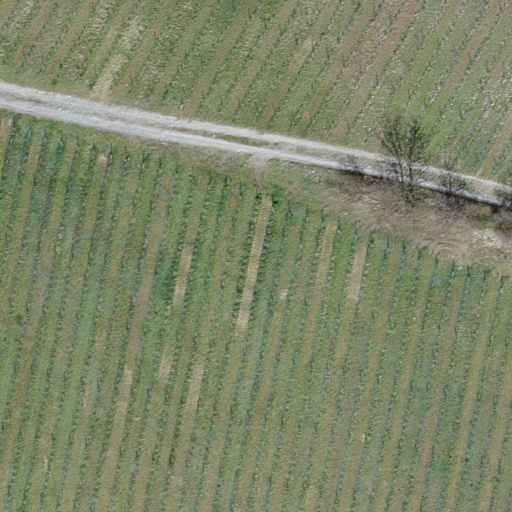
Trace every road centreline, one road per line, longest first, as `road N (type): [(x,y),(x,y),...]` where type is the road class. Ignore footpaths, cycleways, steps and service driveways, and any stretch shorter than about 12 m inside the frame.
road 1 (track): [(511,213),(361,167),(141,127)]
road 2 (unclassified): [(141,127),(0,93)]
